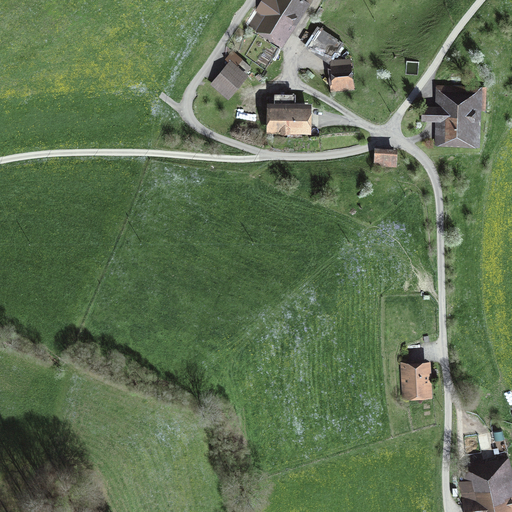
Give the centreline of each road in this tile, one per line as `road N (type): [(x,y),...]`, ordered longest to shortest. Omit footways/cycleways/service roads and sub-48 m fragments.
road 1 (unclassified): [(384,133),(425,160),(438,195),(447,511)]
road 2 (unclassified): [(384,133),(352,151),(290,157),(195,124),(187,112),(190,89),(251,0)]
road 3 (unclassified): [(481,0),(384,133)]
